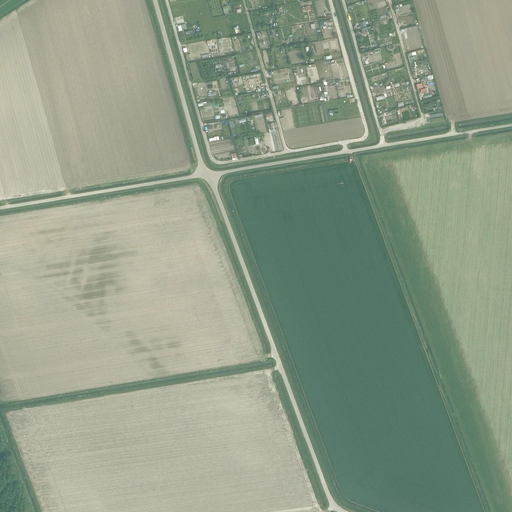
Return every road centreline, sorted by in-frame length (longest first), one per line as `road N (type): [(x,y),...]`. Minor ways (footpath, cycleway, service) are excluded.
road 1 (unclassified): [(342,511),(327,493),(197,152),(155,0)]
road 2 (track): [(493,511),(363,159),(511,135)]
road 3 (track): [(0,208),(457,133)]
road 4 (track): [(286,151),(212,159),(166,0)]
road 5 (track): [(344,142),(286,151),(243,0)]
road 6 (track): [(330,0),(366,129),(344,142),(346,151)]
road 7 (track): [(380,131),(422,116),(389,0)]
road 8 (track): [(382,145),(343,0)]
